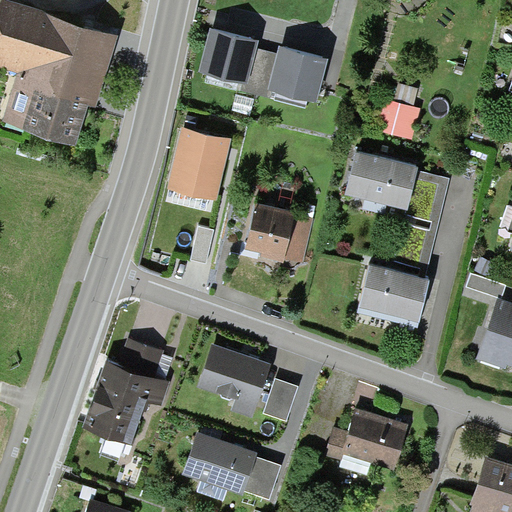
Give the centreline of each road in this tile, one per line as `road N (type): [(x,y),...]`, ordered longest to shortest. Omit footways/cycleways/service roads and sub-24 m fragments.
road 1 (residential): [(455,401),(102,272)]
road 2 (tertiary): [(174,0),(146,131),(102,272)]
road 3 (tertiary): [(102,272),(21,511)]
